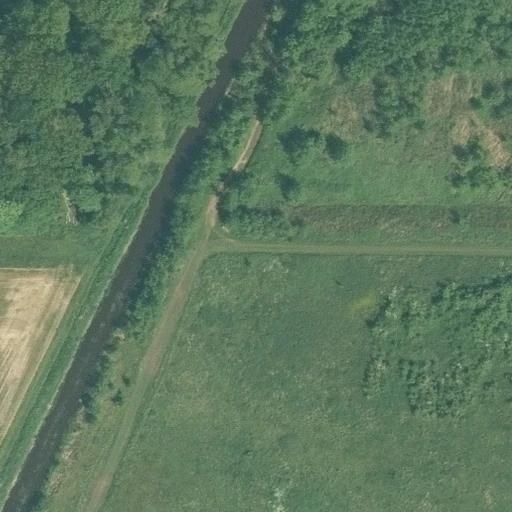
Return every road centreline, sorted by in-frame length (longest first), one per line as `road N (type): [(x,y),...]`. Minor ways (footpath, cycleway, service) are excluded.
road 1 (track): [(91,511),(209,231)]
road 2 (track): [(209,231),(511,233)]
road 3 (track): [(209,231),(253,134),(298,0)]
